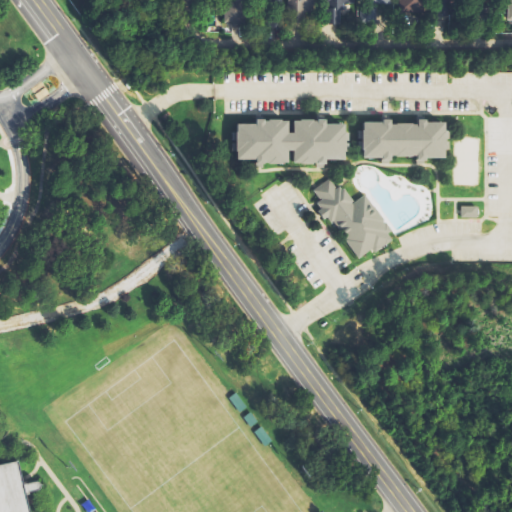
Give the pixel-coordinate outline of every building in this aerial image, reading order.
[(319,0),(289,0),(289,20),(304,20),(304,12),(312,12),(312,3),(320,3),(319,0)] [(329,0),(329,24),(344,25),(344,4),(354,4),(353,0),(329,0)] [(426,11),(425,0),(403,0),(404,12),(426,11)] [(224,25),(242,25),(243,5),(225,4),(224,25)] [(230,126),(249,126),(249,121),(257,121),(257,122),(261,122),(261,121),(274,121),(274,122),(281,122),(281,134),(286,134),(286,122),(292,122),(292,120),(306,120),(306,122),(310,122),(310,121),(318,121),(318,125),(337,125),(337,133),(342,133),(342,142),(338,142),(338,144),(342,144),(342,153),(337,153),(337,161),(318,161),(318,166),(310,166),(310,164),(306,164),(306,166),(293,166),(293,165),(286,165),(286,152),(281,152),(281,164),(274,164),(274,165),(261,165),(261,164),(257,164),(257,165),(249,165),(249,161),(230,161),(230,152),(229,152),(229,134),(230,134),(230,126)] [(356,124),(376,124),(376,121),(383,121),(383,126),(388,126),(388,125),(405,125),(405,126),(410,126),(410,121),(419,120),(419,123),(438,123),(438,132),(443,132),(443,140),(438,140),(438,142),(443,142),(443,151),(437,151),(437,159),(418,159),(418,162),(410,162),(410,157),(405,157),(405,158),(388,158),(388,157),(383,157),(383,161),(375,161),(375,159),(357,159),(357,150),(356,150),(355,132),(356,132),(356,124)] [(387,242),(370,254),(367,250),(353,259),(327,223),(325,224),(321,218),(318,220),(313,212),(316,210),(311,204),(316,201),(309,192),(324,180),(331,190),(334,188),(336,192),(338,190),(349,204),(360,196),(385,232),(382,234),(387,242)] [(477,207),(461,206),(461,218),(477,218),(477,207)] [(0,511),(24,511),(20,494),(34,490),(36,488),(36,485),(35,483),(32,482),(18,485),(16,479),(12,461),(0,463),(0,511)]
